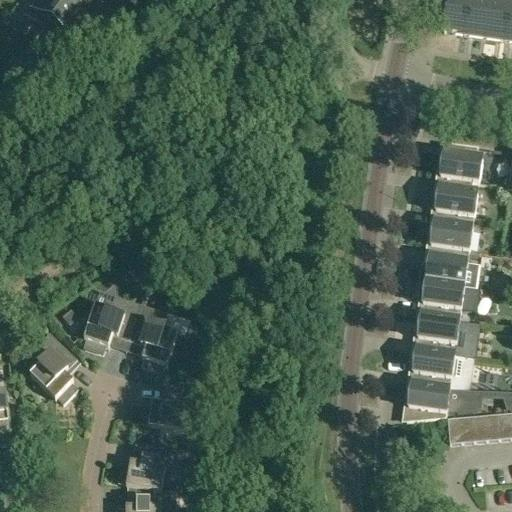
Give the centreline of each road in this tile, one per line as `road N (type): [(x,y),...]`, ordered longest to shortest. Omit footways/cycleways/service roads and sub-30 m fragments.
road 1 (track): [(0,306),(356,67),(316,0)]
road 2 (tertiary): [(355,511),(353,415),(395,75)]
road 3 (residential): [(94,511),(119,389)]
road 4 (residential): [(511,103),(395,75)]
